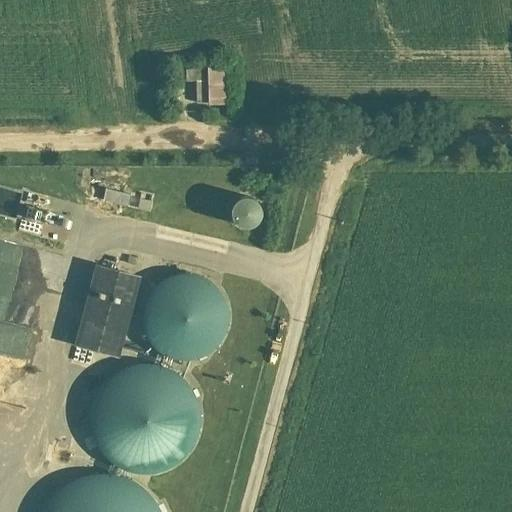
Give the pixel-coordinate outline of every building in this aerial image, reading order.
[(223,69),(183,69),(183,81),(193,81),(194,103),(223,103),(223,69)] [(0,213),(17,218),(24,192),(0,186),(0,213)] [(107,188),(104,200),(130,205),(133,193),(107,188)] [(234,225),(238,227),(243,227),(248,225),(252,223),(255,219),(257,214),(257,208),(255,204),(251,200),(247,197),(242,196),(237,197),(232,199),(229,203),(227,207),(226,212),(227,217),(230,222),(234,225)] [(0,317),(30,325),(49,250),(0,237),(0,317)] [(139,278),(96,265),(73,345),(116,357),(139,278)] [(152,287),(144,300),(141,315),(143,330),(151,343),(162,353),(177,359),(192,359),(206,354),(217,346),(225,334),(229,321),(228,307),(223,294),(215,283),(204,276),(190,272),(176,273),(164,277),(152,287)] [(108,374),(96,389),(88,407),(88,426),(94,445),(106,460),(123,470),(142,474),(161,471),(178,462),(190,449),(197,433),(199,415),(196,398),(187,383),(174,371),(158,364),(141,362),(124,366),(108,374)] [(76,478),(60,487),(47,500),(40,511),(157,511),(156,508),(145,493),(130,482),(113,476),(94,474),(76,478)]
